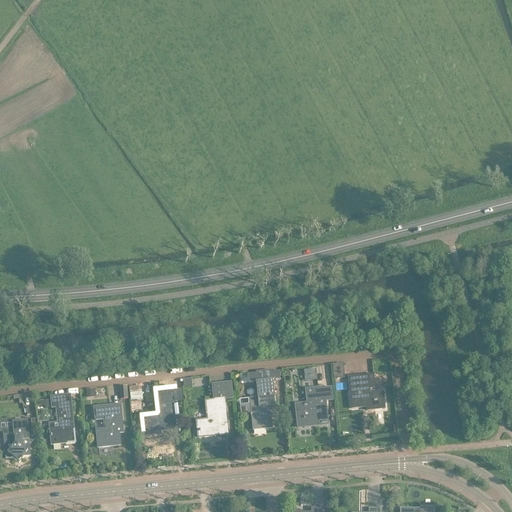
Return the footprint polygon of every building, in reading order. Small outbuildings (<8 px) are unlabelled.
[(343,378),(342,363),(332,364),(334,379),(343,378)] [(305,381),(317,380),(316,369),(304,371),(305,381)] [(279,371),(271,372),(272,377),(274,377),(274,380),(275,380),(279,380),(279,371)] [(255,374),(247,375),(248,383),(252,383),(254,381),(253,379),(256,379),(255,374)] [(366,411),(383,409),(382,394),(369,395),(368,390),(374,389),(373,376),(367,376),(347,378),(350,409),(366,408),(366,411)] [(183,388),(191,387),(190,378),(182,379),(183,388)] [(257,398),(248,399),(249,404),(250,415),(251,423),(251,422),(252,430),(270,429),(270,421),(270,417),(270,413),(268,413),(268,408),(275,407),(272,380),(255,382),(257,398)] [(208,420),(196,422),(197,438),(228,435),(224,400),(226,400),(225,384),(214,385),(211,386),(213,401),(207,402),(208,420)] [(120,400),(127,399),(126,387),(119,387),(120,400)] [(307,403),(295,404),(296,412),(297,427),(314,426),(314,422),(326,420),(323,388),(305,389),(307,403)] [(95,398),(94,389),(85,390),(86,399),(95,398)] [(158,417),(142,418),(143,433),(160,432),(160,427),(175,426),(173,390),(155,392),(158,417)] [(57,424),(49,425),(51,446),(66,445),(74,444),(73,430),(69,395),(50,397),(51,409),(55,409),(57,423),(57,424)] [(120,406),(94,409),(95,420),(102,420),(103,428),(96,429),(98,448),(120,446),(119,436),(119,433),(123,433),(120,406)] [(30,456),(27,422),(12,423),(12,430),(2,431),(5,458),(13,457),(18,464),(22,457),(30,456)]
